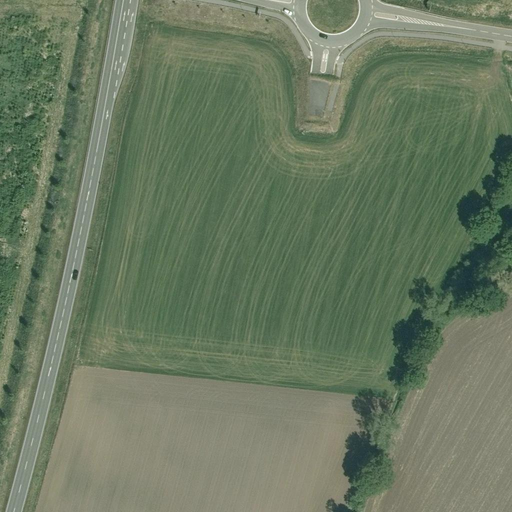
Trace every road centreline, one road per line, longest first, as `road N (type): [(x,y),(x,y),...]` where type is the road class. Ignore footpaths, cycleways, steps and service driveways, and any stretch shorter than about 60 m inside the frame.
road 1 (primary): [(13,511),(59,330),(124,0)]
road 2 (unclassified): [(368,16),(511,36)]
